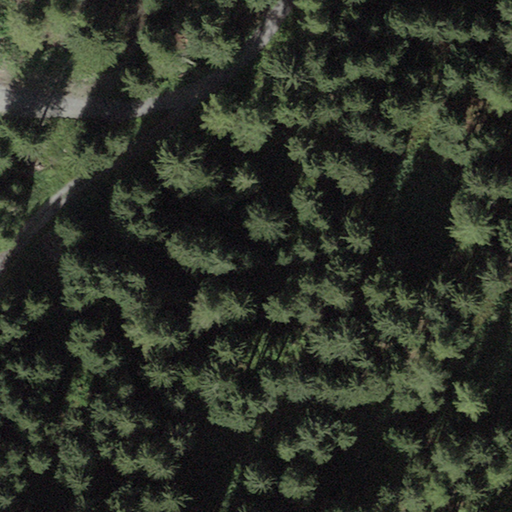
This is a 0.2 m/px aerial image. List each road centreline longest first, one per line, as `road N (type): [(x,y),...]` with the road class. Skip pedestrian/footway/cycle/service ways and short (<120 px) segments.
road 1 (track): [(291,0),(222,70),(152,102),(97,110),(0,95)]
road 2 (track): [(0,262),(59,201),(172,117),(194,86)]
